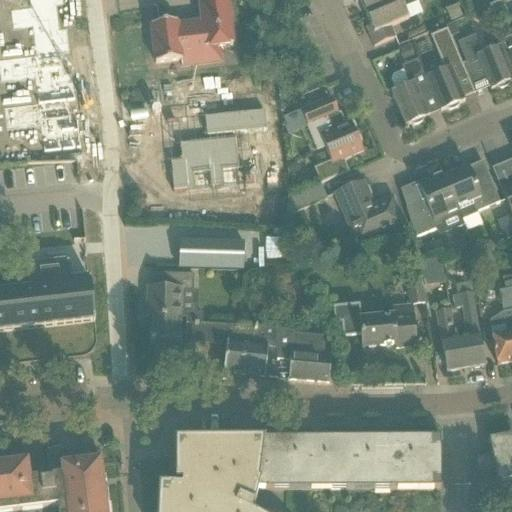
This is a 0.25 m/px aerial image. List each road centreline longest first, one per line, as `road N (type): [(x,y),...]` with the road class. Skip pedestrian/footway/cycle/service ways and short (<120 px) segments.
road 1 (residential): [(0,412),(126,398),(375,406),(511,394)]
road 2 (residential): [(511,114),(412,156),(398,151),(378,129),(318,0)]
